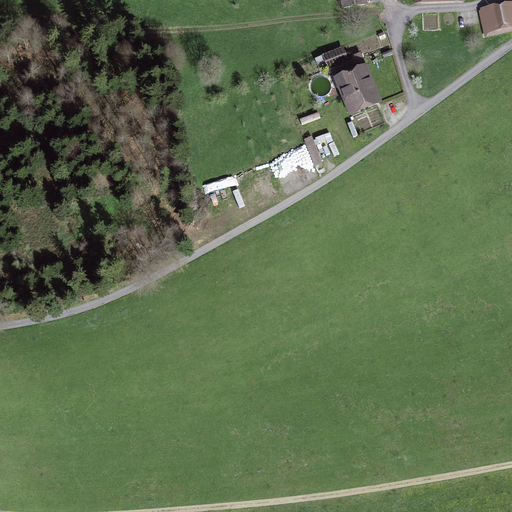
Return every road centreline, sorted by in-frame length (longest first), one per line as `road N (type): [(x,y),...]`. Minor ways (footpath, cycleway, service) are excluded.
road 1 (unclassified): [(0,324),(93,304),(199,252),(345,166),(511,43)]
road 2 (track): [(160,511),(326,496),(511,464)]
